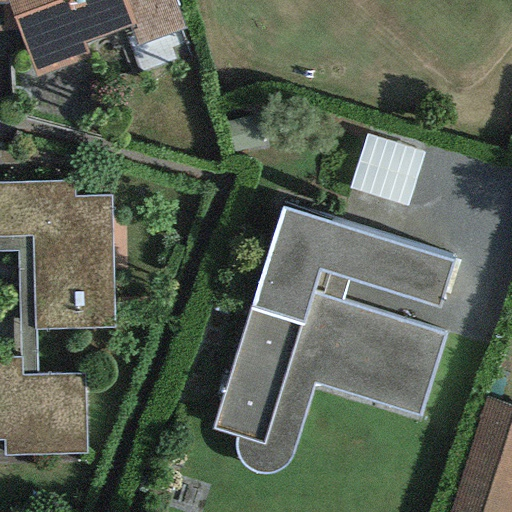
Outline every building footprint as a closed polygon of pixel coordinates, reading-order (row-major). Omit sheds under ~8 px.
[(84,44),(128,27),(135,47),(183,28),(172,0),(0,0),(0,32),(17,31),(35,77),(88,57),(84,44)] [(405,205),(422,154),(367,135),(350,186),(405,205)] [(0,236),(31,235),(34,330),(112,328),(108,200),(71,201),(71,184),(0,186),(0,236)] [(313,385),(419,417),(444,336),(341,304),(348,281),(437,308),(452,263),(282,208),(212,429),(237,437),(235,447),(236,454),(238,462),(244,467),(252,471),(262,474),(271,474),(280,471),(285,466),(291,457),(313,385)] [(20,375),(37,374),(34,330),(31,235),(0,236),(0,252),(17,252),(20,359),(20,375)] [(0,359),(0,440),(3,441),(3,457),(85,456),(84,374),(37,374),(20,375),(20,359),(0,359)] [(511,511),(511,408),(487,400),(448,511),(511,511)]
